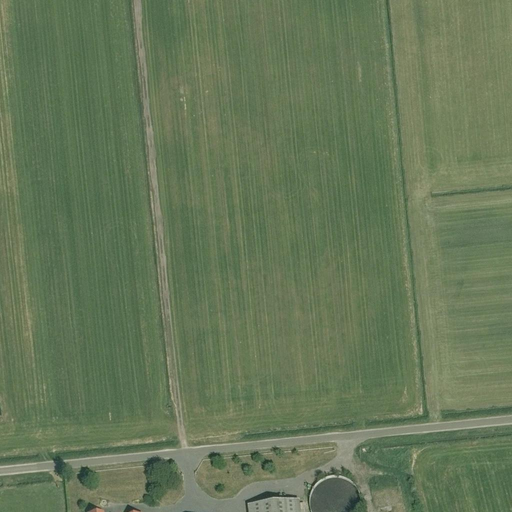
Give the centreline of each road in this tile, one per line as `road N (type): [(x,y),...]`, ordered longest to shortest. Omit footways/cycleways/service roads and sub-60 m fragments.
road 1 (unclassified): [(0,471),(511,417)]
road 2 (unknown): [(184,451),(137,0)]
